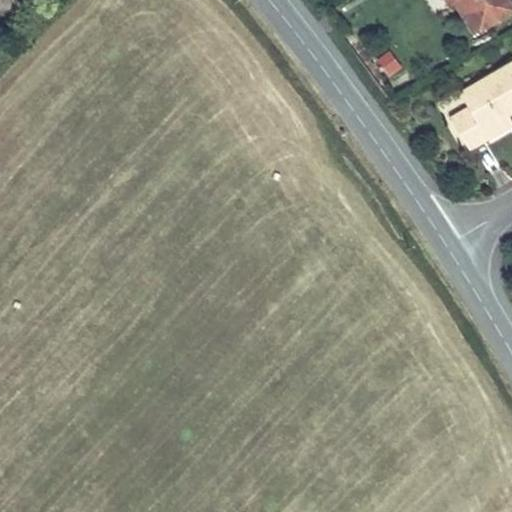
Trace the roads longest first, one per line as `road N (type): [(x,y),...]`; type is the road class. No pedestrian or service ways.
road 1 (tertiary): [(269,0),(438,237)]
road 2 (tertiary): [(438,237),(511,355)]
